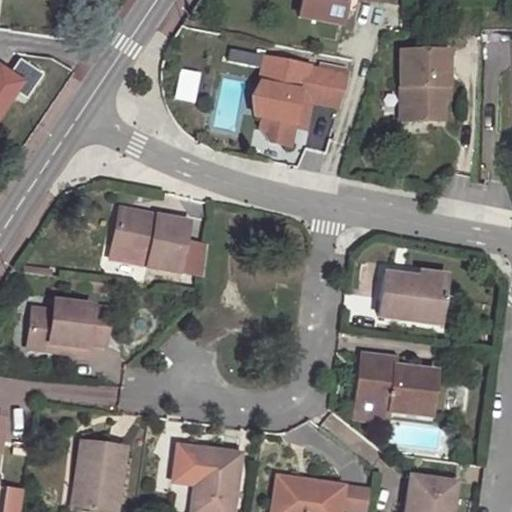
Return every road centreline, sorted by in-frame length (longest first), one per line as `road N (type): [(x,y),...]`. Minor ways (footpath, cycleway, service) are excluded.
road 1 (residential): [(328,206),(310,383),(293,406),(265,412),(137,392)]
road 2 (residential): [(328,206),(188,169),(80,112)]
road 3 (residential): [(511,240),(328,206)]
road 4 (tertiary): [(0,232),(80,112)]
road 5 (tertiary): [(80,112),(157,0)]
